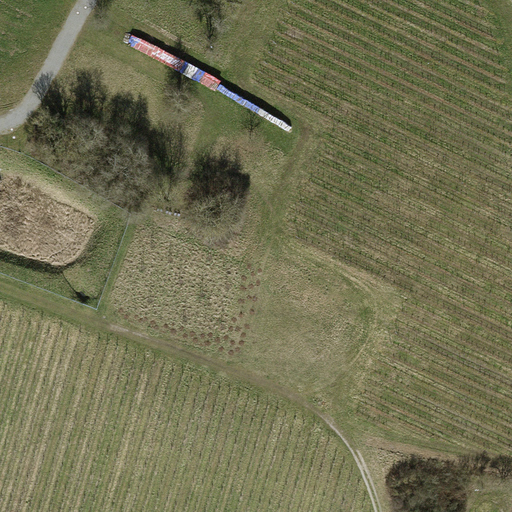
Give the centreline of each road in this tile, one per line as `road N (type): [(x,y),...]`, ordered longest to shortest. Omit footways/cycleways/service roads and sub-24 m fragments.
road 1 (track): [(0,291),(292,394),(330,419),(362,461),(378,511)]
road 2 (track): [(93,0),(39,107),(0,130)]
